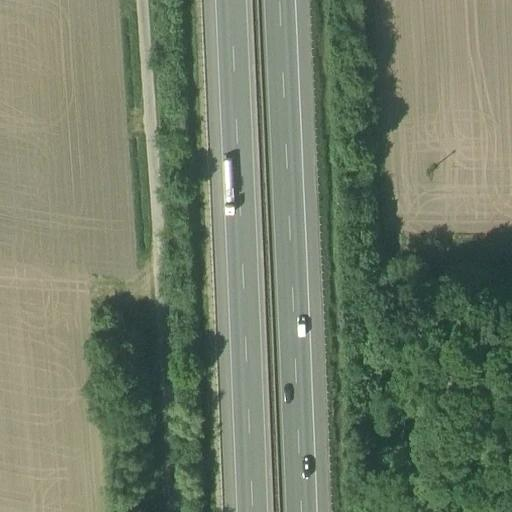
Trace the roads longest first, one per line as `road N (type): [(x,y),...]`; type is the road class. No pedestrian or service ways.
road 1 (unclassified): [(159,511),(160,282),(141,0)]
road 2 (motorway): [(226,0),(251,511)]
road 3 (motorway): [(309,511),(288,0)]
